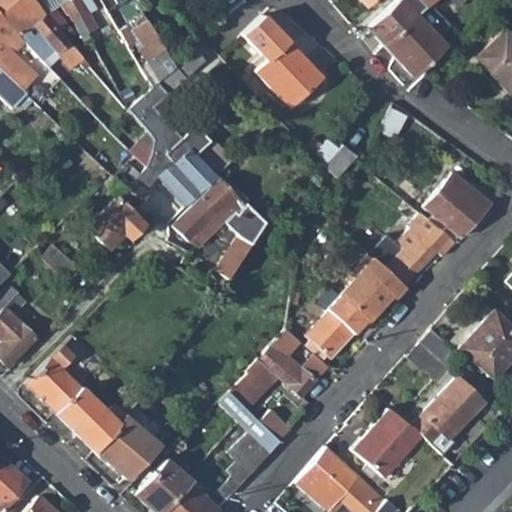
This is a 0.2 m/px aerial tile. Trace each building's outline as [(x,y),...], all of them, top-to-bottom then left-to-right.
[(50,14),(36,0),(0,0),(0,17),(17,36),(23,42),(40,60),(45,55),(36,45),(43,39),(61,54),(74,66),(82,58),(88,65),(94,60),(73,38),(63,28),(50,14)] [(58,0),(71,20),(79,15),(69,0),(58,0)] [(69,0),(79,15),(88,29),(91,32),(99,27),(82,0),(69,0)] [(397,0),(399,2),(392,8),(390,6),(367,28),(383,45),(430,1),(430,0),(397,0)] [(458,6),(454,1),(452,0),(436,0),(436,1),(449,15),(458,6)] [(430,1),(383,45),(413,76),(445,45),(425,25),(439,11),(430,1)] [(68,22),(56,9),(50,14),(63,28),(68,22)] [(80,33),(88,29),(79,15),(71,20),(80,33)] [(17,36),(0,17),(0,70),(21,92),(35,78),(9,51),(3,56),(0,52),(0,43),(2,42),(12,53),(23,42),(17,36)] [(288,110),(318,80),(255,18),(236,37),(263,64),(253,74),(288,110)] [(148,20),(140,25),(159,55),(149,65),(163,84),(179,68),(148,20)] [(73,38),(78,32),(68,22),(63,28),(73,38)] [(134,23),(125,29),(134,43),(143,37),(134,23)] [(511,93),(511,33),(504,25),(474,55),(511,93)] [(198,49),(179,68),(189,78),(208,60),(198,49)] [(189,78),(179,68),(163,84),(162,85),(172,95),(189,78)] [(0,100),(9,109),(24,95),(21,92),(0,70),(0,100)] [(197,156),(212,143),(197,126),(186,136),(153,94),(139,107),(157,130),(162,136),(164,143),(162,144),(145,167),(143,171),(134,183),(123,195),(135,207),(160,179),(185,206),(216,178),(197,156)] [(393,139),(404,119),(390,111),(379,131),(393,139)] [(143,171),(145,167),(162,144),(164,143),(162,136),(157,130),(130,156),(143,171)] [(302,144),(327,167),(342,146),(328,133),(323,138),(314,130),(302,144)] [(355,156),(342,146),(327,167),(340,177),(355,156)] [(47,168),(18,193),(25,199),(38,188),(41,191),(55,177),(47,168)] [(488,202),(451,171),(423,206),(432,214),(429,219),(454,239),(488,202)] [(219,180),(172,225),(187,241),(193,236),(200,244),(222,223),(236,238),(250,248),(264,226),(246,206),(245,207),(219,180)] [(101,187),(115,201),(83,228),(102,248),(117,232),(124,238),(137,224),(131,217),(138,210),(135,207),(123,195),(108,181),(101,187)] [(404,281),(436,250),(441,254),(454,239),(429,219),(420,212),(409,224),(411,225),(395,241),(386,233),(371,249),(404,281)] [(251,254),(235,242),(211,272),(226,285),(251,254)] [(38,255),(61,278),(72,266),(50,244),(38,255)] [(367,321),(402,283),(368,254),(347,276),(350,280),(338,294),(364,318),(367,321)] [(14,311),(24,301),(6,284),(0,289),(0,309),(3,306),(7,312),(11,308),(14,311)] [(335,292),(323,306),(326,310),(304,334),(329,358),(364,318),(338,294),(335,292)] [(481,300),(449,336),(460,346),(491,309),(481,300)] [(0,360),(4,364),(32,336),(7,312),(3,306),(0,309),(0,339),(1,340),(0,340),(0,360)] [(310,317),(300,309),(281,328),(281,330),(291,337),(310,317)] [(492,377),(511,354),(511,327),(491,309),(460,346),(458,347),(492,377)] [(245,374),(225,393),(243,409),(271,374),(299,395),(312,378),(324,362),(310,352),(295,371),(281,360),(296,341),(291,337),(281,330),(275,336),(264,347),(252,360),(242,371),(245,374)] [(420,343),(441,362),(453,349),(431,330),(420,343)] [(22,383),(94,450),(123,414),(112,403),(106,410),(80,385),(86,378),(78,370),(71,377),(60,366),(67,359),(80,345),(74,340),(77,337),(72,331),(22,383)] [(420,343),(408,356),(436,382),(401,421),(402,422),(409,425),(415,430),(435,449),(483,398),(441,362),(420,343)] [(71,377),(78,370),(67,359),(60,366),(71,377)] [(123,414),(94,450),(125,479),(143,459),(136,452),(147,441),(140,435),(150,423),(139,413),(166,382),(164,381),(171,371),(164,365),(123,414)] [(383,405),(347,444),(376,473),(415,430),(409,425),(402,422),(401,421),(383,405)] [(267,450),(276,439),(257,421),(247,432),(267,450)] [(216,489),(225,497),(267,450),(247,432),(229,453),(235,459),(227,469),(231,473),(216,489)] [(340,497),(360,511),(372,511),(386,498),(313,433),(303,444),(314,453),(294,476),(325,505),(340,497)] [(0,509),(25,483),(0,458),(0,509)] [(155,511),(186,478),(165,459),(134,493),(154,511),(155,511)] [(186,478),(155,511),(211,511),(215,507),(190,484),(191,482),(186,478)] [(53,511),(36,496),(20,511),(53,511)] [(287,511),(276,501),(267,511),(268,511),(287,511)]
